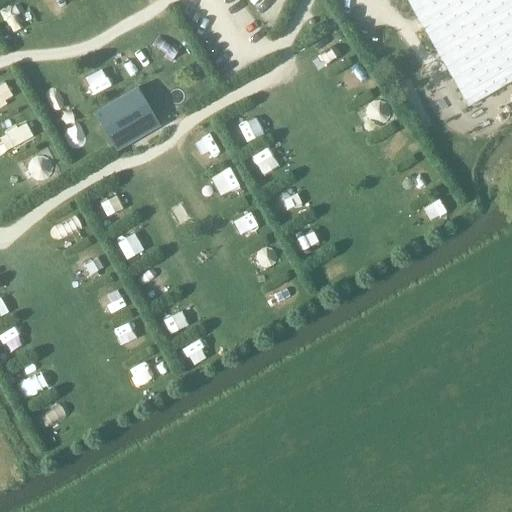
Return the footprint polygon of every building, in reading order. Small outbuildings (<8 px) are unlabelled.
[(511,0),(405,0),(468,107),(511,82),(511,0)] [(307,58),(321,51),(313,34),(299,41),(307,58)] [(326,91),(342,83),(330,60),(315,68),(326,91)] [(136,88),(92,114),(114,152),(159,126),(136,88)] [(220,116),(227,132),(243,125),(235,109),(220,116)] [(462,116),(468,135),(485,130),(479,110),(462,116)] [(368,158),(388,149),(379,131),(360,140),(368,158)] [(439,132),(422,144),(436,162),(453,151),(439,132)] [(195,138),(186,141),(195,162),(203,159),(195,138)] [(235,152),(245,173),(266,163),(256,142),(235,152)] [(14,175),(27,169),(18,151),(5,158),(14,175)] [(393,195),(410,185),(397,163),(380,173),(393,195)] [(194,176),(201,194),(219,188),(212,170),(194,176)] [(256,191),(267,210),(287,198),(276,179),(256,191)] [(95,208),(107,202),(98,185),(86,191),(95,208)] [(413,203),(403,208),(411,223),(421,218),(413,203)] [(211,216),(221,233),(240,223),(230,205),(211,216)] [(54,209),(34,219),(43,238),(63,229),(54,209)] [(292,242),(304,237),(296,219),(284,224),(292,242)] [(75,244),(55,252),(63,270),(82,262),(75,244)] [(293,264),(299,276),(321,264),(314,252),(293,264)] [(75,286),(83,300),(101,289),(92,275),(75,286)] [(104,346),(120,338),(110,318),(94,326),(104,346)] [(0,345),(9,341),(0,323),(0,345)] [(136,354),(116,364),(125,384),(146,375),(136,354)] [(11,386),(29,378),(21,360),(3,368),(11,386)] [(34,423),(49,417),(40,397),(25,404),(34,423)]
